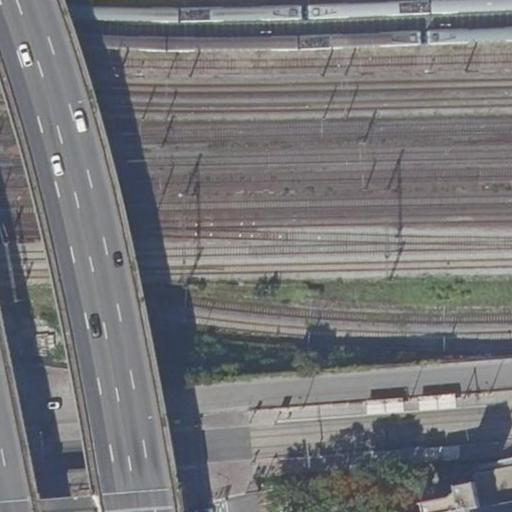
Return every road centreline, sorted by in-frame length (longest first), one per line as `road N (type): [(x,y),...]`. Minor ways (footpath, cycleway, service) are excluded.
road 1 (trunk): [(135,511),(107,339),(57,124),(15,0)]
road 2 (residential): [(511,374),(0,416)]
